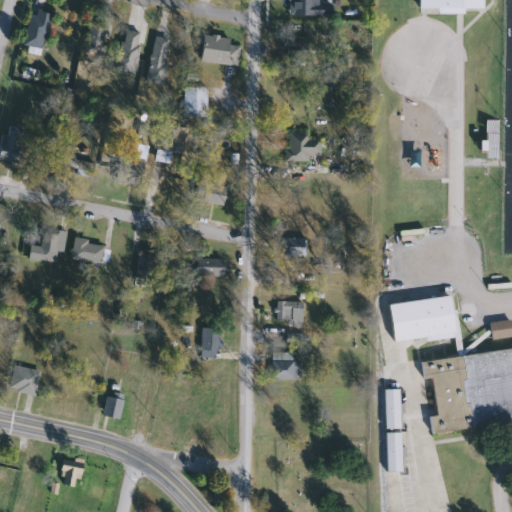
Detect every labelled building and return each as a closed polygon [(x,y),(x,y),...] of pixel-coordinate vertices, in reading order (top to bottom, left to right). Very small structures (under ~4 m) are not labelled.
[(480,0),(480,11),(414,10),(414,0),(480,0)] [(29,10),(49,14),(41,54),(21,50),(29,10)] [(114,70),(123,30),(140,34),(131,74),(114,70)] [(160,85),(144,82),(152,35),(169,38),(160,85)] [(227,38),(227,62),(200,62),(200,38),(227,38)] [(285,40),(312,40),(312,64),(285,64),(285,40)] [(205,87),(205,115),(181,115),(181,87),(205,87)] [(20,163),(0,160),(0,129),(24,132),(20,163)] [(161,153),(161,129),(184,129),(184,153),(161,153)] [(307,132),(307,138),(319,138),(319,159),(285,159),(285,132),(307,132)] [(417,166),(407,166),(407,150),(417,150),(417,166)] [(90,176),(61,179),(59,160),(88,157),(90,176)] [(221,206),(194,201),(198,181),(225,186),(221,206)] [(65,232),(62,252),(55,251),(54,263),(27,259),(33,227),(65,232)] [(304,256),(280,256),(280,237),(304,237),(304,256)] [(104,244),(100,265),(68,259),(73,238),(104,244)] [(154,254),(154,283),(135,283),(136,254),(154,254)] [(221,277),(195,276),(195,258),(222,259),(221,277)] [(385,304),(446,294),(452,332),(391,342),(385,304)] [(301,302),(300,321),(274,320),(275,301),(301,302)] [(490,338),(490,322),(509,322),(509,338),(490,338)] [(200,358),(200,327),(220,327),(219,358),(200,358)] [(511,419),(427,433),(416,362),(511,346),(511,419)] [(298,362),(298,379),(269,379),(269,353),(290,353),(290,362),(298,362)] [(33,396),(7,390),(12,365),(39,371),(33,396)] [(99,395),(120,399),(116,419),(94,414),(99,395)] [(77,460),(82,482),(62,486),(57,464),(77,460)]
